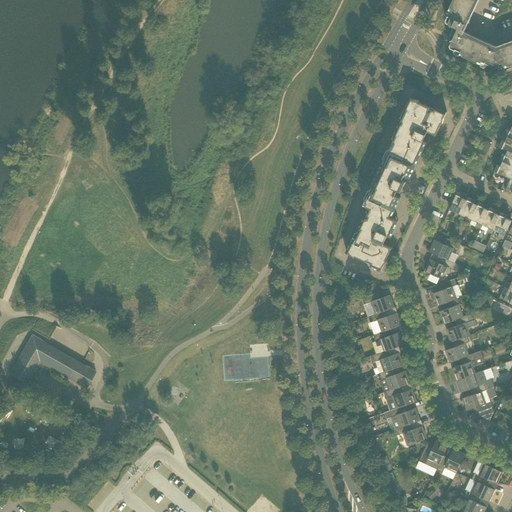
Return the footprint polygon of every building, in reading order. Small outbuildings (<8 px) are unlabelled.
[(458,28),(455,34),(449,46),(450,48),(455,50),(454,52),(455,55),(458,56),(460,55),(480,64),(481,67),(484,68),(486,67),(488,65),(496,68),(498,68),(499,70),(501,72),(504,70),(506,68),(511,65),(511,43),(499,49),(498,46),(497,46),(489,43),(488,45),(463,34),(468,24),(465,23),(476,0),(478,0),(479,0),(453,0),(449,9),(446,10),(445,13),(446,16),(447,16),(446,20),(447,23),(458,28)] [(436,107),(435,109),(410,97),(405,108),(410,110),(394,145),(421,157),(428,142),(424,140),(428,132),(436,135),(447,112),(436,107)] [(511,139),(507,138),(506,141),(503,140),(500,147),(508,151),(511,153),(511,139)] [(394,145),(388,159),(385,165),(383,164),(373,185),(378,188),(377,189),(372,189),(367,201),(367,203),(366,206),(372,208),(371,209),(392,218),(393,217),(401,199),(396,196),(399,190),(402,191),(406,182),(403,180),(406,174),(411,177),(421,157),(394,145)] [(511,153),(508,151),(506,155),(504,154),(500,161),(503,162),(511,166),(511,153)] [(511,178),(511,166),(503,162),(501,166),(498,164),(495,172),(511,179),(511,178)] [(511,178),(511,179),(508,185),(504,183),(502,188),(511,192),(511,178)] [(458,192),(450,209),(455,212),(453,216),(458,219),(460,215),(467,200),(463,198),(465,195),(458,192)] [(478,205),(474,203),(476,201),(468,197),(467,200),(460,215),(466,217),(464,221),(469,224),(471,220),(478,205)] [(485,208),(487,206),(479,202),(478,205),(471,220),(477,222),(475,227),(480,229),(482,225),(489,210),(485,208)] [(490,207),(489,210),(482,225),(488,227),(486,232),(491,234),(493,230),(500,215),(496,213),(498,211),(490,207)] [(369,218),(364,216),(358,227),(362,229),(355,243),(352,242),(347,252),(373,264),(372,267),(381,271),(392,248),(384,244),(388,234),(392,236),(399,220),(393,217),(392,218),(371,209),(369,214),(370,216),(369,218)] [(503,240),(511,220),(507,218),(508,216),(501,212),(500,215),(493,230),(500,233),(498,237),(503,240)] [(435,240),(430,252),(442,258),(443,258),(448,260),(453,249),(458,251),(461,245),(447,238),(445,244),(435,240)] [(511,245),(511,243),(506,240),(503,246),(510,249),(511,245)] [(431,259),(425,271),(444,280),(449,268),(453,270),(454,270),(455,266),(456,264),(448,260),(443,258),(442,258),(443,258),(440,263),(431,259)] [(438,306),(447,302),(457,299),(457,298),(453,287),(457,285),(455,279),(441,284),(443,290),(433,293),(438,306)] [(511,289),(509,288),(506,295),(502,293),(499,298),(511,303),(511,289)] [(379,292),(365,297),(367,304),(371,302),(375,314),(376,314),(385,311),(395,307),(390,295),(381,298),(379,292)] [(450,308),(440,311),(445,324),(454,320),(463,317),(463,316),(459,305),(464,303),(461,297),(457,298),(457,299),(447,302),(450,308)] [(496,301),(493,309),(508,315),(511,308),(496,301)] [(401,325),(397,313),(387,316),(385,311),(376,314),(375,314),(371,315),(373,322),(370,323),(374,334),(382,332),(387,330),(388,330),(401,325)] [(446,329),(451,342),(453,341),(467,336),(470,335),(468,328),(476,325),(477,323),(473,313),(463,316),(463,317),(454,320),(456,326),(446,329)] [(404,345),(399,332),(389,336),(388,330),(387,330),(382,332),(374,334),(373,335),(376,341),(372,342),(377,354),(384,351),(387,350),(387,351),(404,345)] [(40,362),(79,384),(86,389),(96,371),(33,335),(10,374),(27,384),(40,362)] [(450,363),(460,359),(469,356),(469,355),(465,344),(469,342),(467,336),(453,341),(455,347),(445,350),(450,363)] [(363,349),(355,352),(358,360),(365,357),(363,349)] [(394,369),(404,365),(399,353),(389,356),(387,351),(387,350),(384,351),(377,354),(373,355),(380,373),(384,372),(394,369)] [(462,365),(452,368),(456,380),(475,373),(471,362),(476,360),(473,354),(469,355),(469,356),(460,359),(462,365)] [(360,366),(354,368),(356,376),(362,374),(360,366)] [(381,378),(382,380),(380,381),(384,392),(391,390),(400,387),(410,383),(406,371),(396,374),(394,369),(384,372),(380,373),(380,374),(378,375),(379,378),(381,378)] [(456,380),(461,393),(470,389),(472,395),(486,390),(484,384),(480,385),(475,373),(456,380)] [(417,401),(412,389),(402,392),(400,387),(391,390),(384,392),(391,410),(398,408),(404,406),(417,401)] [(472,395),(463,398),(467,411),(477,407),(479,413),(493,408),(486,390),(472,395)] [(367,409),(365,401),(359,403),(361,411),(367,409)] [(393,417),(391,417),(395,429),(396,428),(401,427),(411,424),(420,420),(416,408),(406,411),(404,406),(398,408),(391,410),(393,417)] [(480,417),(484,418),(490,421),(492,416),(494,411),(493,408),(479,413),(480,417)] [(372,418),(366,420),(368,427),(375,425),(372,418)] [(427,438),(422,426),(413,429),(411,424),(401,427),(396,428),(399,435),(403,433),(408,445),(427,438)] [(444,456),(448,446),(436,441),(432,450),(426,447),(416,468),(434,476),(437,469),(439,465),(440,465),(444,456)] [(466,454),(453,449),(449,458),(444,456),(440,465),(439,465),(437,469),(443,472),(445,468),(457,473),(466,454)] [(464,460),(460,467),(467,470),(470,462),(464,460)] [(493,460),(490,466),(503,472),(505,466),(493,460)] [(488,480),(497,484),(503,472),(490,466),(485,463),(479,475),(475,473),(472,479),(476,481),(477,481),(486,485),(488,480)] [(391,465),(382,469),(384,473),(393,469),(391,465)] [(489,501),(495,489),(486,485),(477,481),(476,481),(472,479),(464,497),(468,499),(468,498),(478,502),(480,497),(489,501)] [(433,490),(427,495),(432,500),(437,495),(433,490)] [(406,496),(396,498),(398,505),(408,503),(406,496)] [(484,511),(487,507),(478,502),(468,498),(468,499),(463,510),(459,508),(456,511),(484,511)]
